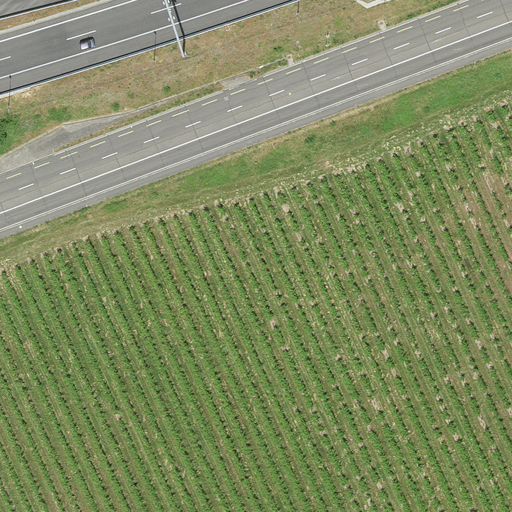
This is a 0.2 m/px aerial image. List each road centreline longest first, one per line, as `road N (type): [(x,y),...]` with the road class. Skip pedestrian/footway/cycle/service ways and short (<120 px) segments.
road 1 (primary): [(0,203),(511,11)]
road 2 (motorway): [(0,60),(194,0)]
